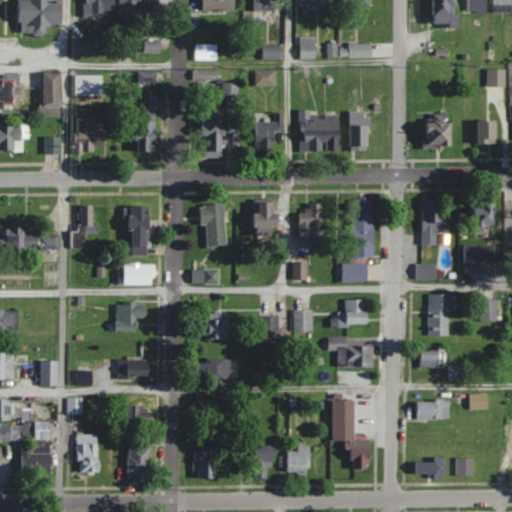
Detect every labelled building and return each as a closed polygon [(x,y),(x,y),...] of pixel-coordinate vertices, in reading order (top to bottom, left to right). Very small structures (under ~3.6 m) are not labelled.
[(63,0),(18,0),(18,33),(47,33),(47,26),(63,26),(63,0)] [(82,0),(83,16),(116,15),(115,0),(82,0)] [(119,0),(119,17),(135,17),(134,0),(119,0)] [(144,0),(144,14),(161,14),(161,0),(144,0)] [(204,0),(204,12),(230,12),(229,0),(204,0)] [(257,0),(257,10),(281,10),(280,0),(257,0)] [(330,12),(329,0),(301,0),(301,12),(330,12)] [(459,25),(458,0),(432,0),(433,25),(459,25)] [(466,0),(467,12),(487,12),(487,0),(466,0)] [(511,12),(511,0),(493,0),(493,12),(511,12)] [(300,59),(316,59),(316,36),(300,36),(300,59)] [(100,38),(72,38),(72,55),(100,55),(100,38)] [(160,51),(161,41),(144,40),(144,51),(160,51)] [(373,57),(373,43),(349,43),(349,48),(336,48),(336,46),(328,46),(328,57),(373,57)] [(217,60),(217,45),(195,45),(195,60),(217,60)] [(282,58),(282,45),(262,45),(262,58),(282,58)] [(218,70),(193,70),(193,80),(218,80),(218,70)] [(256,85),(275,85),(275,70),(256,70),(256,85)] [(488,70),(488,86),(505,86),(505,70),(488,70)] [(157,82),(157,71),(138,71),(138,82),(157,82)] [(61,116),(61,72),(44,72),(44,116),(61,116)] [(103,96),(103,75),(75,75),(75,96),(103,96)] [(20,78),(0,78),(0,108),(20,108),(20,78)] [(238,83),(224,82),(223,110),(205,109),(204,157),(226,157),(226,132),(237,132),(238,83)] [(300,152),(340,150),(339,115),(311,116),(311,110),(299,110),(300,152)] [(370,150),(370,111),(350,111),(350,150),(370,150)] [(273,121),(254,121),(254,151),(275,151),(275,132),(281,132),(281,113),(273,113),(273,121)] [(105,153),(105,122),(96,123),(95,117),(76,117),(77,154),(105,153)] [(155,151),(156,120),(136,119),(135,151),(155,151)] [(424,147),(454,147),(454,119),(424,119),(424,147)] [(498,143),(498,121),(479,121),(479,143),(498,143)] [(0,125),(0,152),(26,152),(26,125),(0,125)] [(44,137),(45,154),(62,154),(62,136),(44,137)] [(374,257),(374,198),(352,198),(352,257),(374,257)] [(256,235),(278,235),(278,199),(256,199),(256,235)] [(422,243),(442,243),(442,199),(422,199),(422,243)] [(495,200),(474,201),(474,230),(496,229),(495,200)] [(206,225),(207,246),(227,244),(224,203),(200,205),(201,225),(206,225)] [(322,242),(322,203),(308,203),(308,211),(300,211),(300,242),(322,242)] [(72,230),(72,247),(91,247),(91,205),(80,205),(80,230),(72,230)] [(150,205),(132,205),(132,254),(150,254),(150,205)] [(0,228),(0,253),(40,254),(40,249),(59,249),(58,237),(40,237),(40,228),(0,228)] [(464,243),(464,261),(494,261),(494,243),(464,243)] [(292,279),(306,279),(306,261),(292,261),(292,279)] [(154,262),(123,262),(123,284),(154,284),(154,262)] [(342,280),(368,280),(368,262),(342,262),(342,280)] [(416,278),(437,278),(437,263),(416,263),(416,278)] [(428,335),(451,335),(451,294),(428,294),(428,335)] [(345,298),(345,315),(333,315),(333,325),(368,325),(368,298),(345,298)] [(481,300),(481,319),(498,319),(498,300),(481,300)] [(116,330),(137,330),(137,317),(147,317),(147,302),(116,302),(116,330)] [(0,330),(19,330),(19,310),(0,309),(0,330)] [(294,309),(294,332),(313,332),(313,309),(294,309)] [(202,337),(229,337),(229,312),(202,312),(202,337)] [(338,366),(373,366),(373,346),(348,346),(348,337),(328,337),(328,349),(338,349),(338,366)] [(421,348),(421,367),(446,367),(446,348),(421,348)] [(14,354),(0,353),(0,379),(14,379),(14,354)] [(118,378),(150,378),(150,359),(118,359),(118,378)] [(231,359),(196,359),(196,376),(231,376),(231,359)] [(58,360),(40,360),(40,386),(58,386),(58,360)] [(464,366),(450,366),(450,379),(464,379),(464,366)] [(470,409),(487,409),(487,394),(470,394),(470,409)] [(83,413),(83,398),(67,398),(67,413),(83,413)] [(19,409),(15,409),(15,400),(0,400),(0,419),(19,420),(19,409)] [(332,425),(355,425),(355,400),(332,400),(332,425)] [(451,400),(416,400),(416,419),(451,419),(451,400)] [(144,404),(122,404),(122,423),(144,423),(144,404)] [(20,424),(0,423),(0,441),(20,442),(20,424)] [(77,471),(100,471),(100,434),(77,434),(77,471)] [(151,437),(129,437),(129,477),(151,477),(151,437)] [(352,450),(352,469),(371,469),(371,438),(345,438),(345,450),(352,450)] [(21,474),(50,474),(50,442),(28,442),(28,447),(21,447),(21,474)] [(274,446),(255,445),(254,477),(273,478),(274,446)] [(287,473),(310,473),(310,445),(297,445),(297,451),(287,451),(287,473)] [(217,479),(217,447),(198,447),(198,479),(217,479)] [(456,475),(473,475),(473,457),(456,457),(456,475)] [(415,460),(415,476),(447,476),(447,460),(415,460)]
